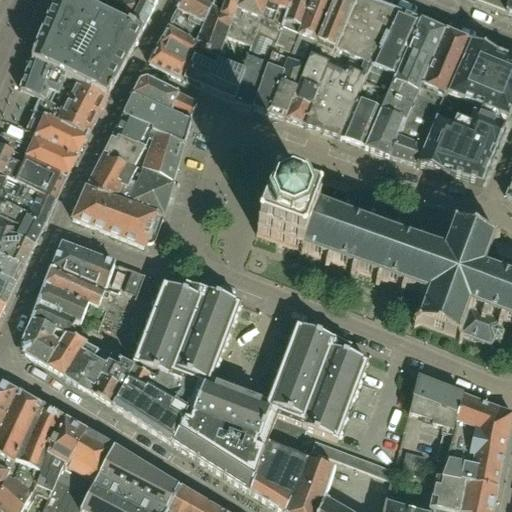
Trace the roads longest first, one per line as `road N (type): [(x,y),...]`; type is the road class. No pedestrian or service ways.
road 1 (residential): [(481,212),(232,134),(220,143),(180,264)]
road 2 (residential): [(180,264),(511,389)]
road 3 (residential): [(235,511),(0,366)]
road 4 (residential): [(58,228),(170,0)]
road 5 (residential): [(0,347),(58,228)]
road 6 (residential): [(58,228),(137,261),(180,264)]
